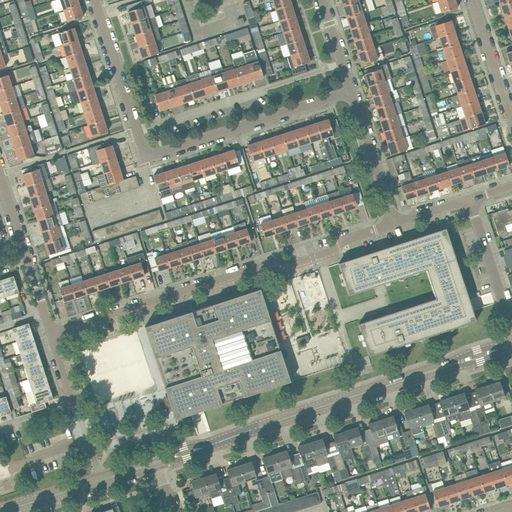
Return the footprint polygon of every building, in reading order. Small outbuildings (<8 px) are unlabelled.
[(30,0),(24,2),(23,0),(16,0),(20,11),(27,9),(32,7),(30,0)] [(79,5),(77,0),(59,0),(63,10),(74,7),(79,5)] [(147,0),(144,0),(126,6),(128,12),(127,12),(131,24),(147,19),(143,7),(149,5),(147,0)] [(175,10),(181,8),(178,0),(174,0),(172,1),(175,10)] [(291,4),(289,0),(272,0),(275,9),(291,4)] [(365,0),(364,0),(359,2),(343,7),(347,19),(353,17),(362,13),(369,11),(365,0)] [(454,0),(441,0),(437,1),(441,13),(457,8),(454,0)] [(401,1),(395,3),(397,11),(404,9),(401,1)] [(511,1),(500,6),(504,17),(511,14),(511,1)] [(11,15),(17,12),(14,3),(8,5),(11,15)] [(295,16),(291,4),(275,9),(279,21),(295,16)] [(392,4),(385,6),(388,15),(395,12),(392,4)] [(79,5),(74,7),(63,10),(67,22),(83,17),(79,5)] [(181,8),(175,10),(177,19),(184,17),(181,8)] [(247,19),(253,17),(251,8),(244,10),(247,19)] [(27,9),(20,11),(23,20),(30,18),(27,9)] [(14,26),(21,24),(17,12),(11,15),(14,26)] [(362,13),(353,17),(347,19),(350,30),(366,25),(362,13)] [(402,26),(408,24),(405,15),(399,17),(402,26)] [(295,16),(279,21),(274,23),(277,34),(283,32),(283,33),(298,28),(295,16)] [(247,19),(250,27),(250,28),(256,26),(253,17),(247,19)] [(393,29),(399,27),(396,18),(390,20),(393,29)] [(151,30),(147,19),(131,24),(135,35),(151,30)] [(454,32),(450,21),(435,26),(439,38),(449,34),(454,32)] [(182,33),(188,31),(185,22),(179,24),(182,33)] [(36,24),(32,26),(31,23),(24,25),(27,34),(34,32),(33,31),(38,29),(36,24)] [(18,37),(24,35),(21,24),(14,26),(18,37)] [(370,37),(366,25),(350,30),(354,42),(370,37)] [(399,27),(393,29),(396,38),(402,35),(399,27)] [(74,28),(68,30),(58,33),(62,45),(77,40),(74,28)] [(302,39),(298,28),(283,33),(286,44),(302,39)] [(246,35),(244,29),(236,32),(238,38),(246,35)] [(154,42),(151,30),(135,35),(139,47),(154,42)] [(188,31),(182,33),(185,42),(191,40),(188,31)] [(254,42),(260,40),(258,31),(252,33),(254,42)] [(238,38),(236,32),(227,34),(229,41),(233,39),(235,44),(239,43),(238,38)] [(454,32),(449,34),(439,38),(442,49),(458,44),(454,32)] [(24,35),(18,37),(21,46),(27,44),(24,35)] [(214,45),(223,42),(221,36),(212,39),(214,45)] [(373,48),(370,37),(354,42),(358,53),(373,48)] [(214,45),(212,39),(203,42),(205,48),(214,45)] [(306,50),(302,39),(286,44),(290,56),(306,50)] [(81,51),(77,40),(62,45),(65,56),(81,51)] [(260,40),(254,42),(257,51),(263,49),(260,40)] [(401,55),(408,53),(404,41),(398,43),(401,55)] [(139,47),(142,59),(158,54),(154,42),(139,47)] [(34,54),(40,52),(37,43),(31,45),(34,54)] [(200,50),(198,44),(189,47),(191,53),(200,50)] [(462,55),(458,44),(442,49),(446,61),(462,55)] [(25,60),(32,58),(28,47),(22,49),(25,60)] [(191,53),(189,47),(180,49),(182,56),(191,53)] [(373,48),(358,53),(361,65),(377,60),(373,48)] [(413,59),(419,57),(416,48),(410,50),(413,59)] [(306,50),(290,56),(294,67),(310,62),(306,50)] [(85,63),(81,51),(65,56),(69,68),(85,63)] [(168,60),(177,57),(175,51),(166,54),(168,60)] [(40,52),(34,54),(36,62),(43,61),(40,52)] [(168,60),(166,54),(157,57),(159,63),(168,60)] [(263,68),(269,66),(265,55),(259,57),(263,68)] [(466,67),(462,55),(446,61),(450,72),(466,67)] [(251,81),(245,60),(243,56),(232,60),(235,69),(240,85),(251,81)] [(256,56),(245,60),(251,81),(263,77),(256,56)] [(398,59),(400,65),(404,64),(407,73),(414,71),(409,56),(398,59)] [(142,61),(144,68),(157,64),(155,57),(142,61)] [(416,70),(423,68),(419,57),(413,59),(416,70)] [(89,74),(85,63),(69,68),(73,79),(89,74)] [(365,75),(363,75),(365,82),(367,81),(368,86),(372,84),(384,81),(384,80),(389,79),(385,65),(378,67),(378,66),(364,71),(365,74),(365,75)] [(31,78),(38,76),(34,66),(28,68),(31,78)] [(41,77),(47,75),(44,66),(38,68),(41,77)] [(263,68),(264,73),(265,76),(272,74),(269,66),(263,68)] [(223,73),(222,67),(210,71),(217,92),(228,88),(223,73)] [(470,78),(466,67),(450,72),(454,83),(470,78)] [(420,82),(426,80),(423,68),(416,70),(420,82)] [(240,85),(235,69),(223,73),(228,88),(240,85)] [(198,74),(200,80),(205,96),(217,92),(210,71),(210,70),(198,74)] [(417,83),(414,71),(407,73),(411,85),(417,83)] [(92,86),(89,74),(73,79),(77,91),(92,86)] [(0,90),(11,86),(8,75),(0,77),(0,90)] [(47,75),(41,77),(44,85),(50,83),(47,75)] [(473,90),(470,78),(454,83),(458,95),(473,90)] [(205,96),(200,80),(189,84),(194,100),(205,96)] [(426,80),(420,82),(424,93),(430,91),(426,80)] [(35,91),(42,89),(39,81),(33,82),(35,91)] [(175,81),(164,85),(166,91),(171,107),(183,103),(177,88),(175,81)] [(388,92),(384,81),(372,84),(368,86),(372,97),(388,92)] [(415,96),(421,94),(417,83),(411,85),(415,96)] [(194,100),(189,84),(177,88),(183,103),(194,100)] [(0,102),(15,98),(11,86),(0,90),(0,102)] [(92,86),(77,91),(68,93),(72,105),(80,102),(96,97),(92,86)] [(44,98),(42,89),(35,91),(38,98),(38,100),(44,98)] [(49,100),(54,98),(52,89),(46,91),(49,100)] [(458,95),(452,97),(456,108),(461,106),(477,101),(473,90),(458,95)] [(166,91),(164,92),(154,95),(159,111),(171,107),(166,91)] [(391,104),(388,92),(372,97),(376,109),(391,104)] [(418,108),(425,106),(421,94),(415,96),(418,108)] [(428,105),(434,103),(431,94),(425,96),(428,105)] [(100,109),(96,97),(80,102),(84,114),(100,109)] [(19,110),(15,98),(0,102),(0,104),(3,115),(19,110)] [(54,98),(49,100),(51,109),(57,107),(54,98)] [(481,113),(477,101),(461,106),(465,118),(481,113)] [(43,114),(49,112),(47,103),(40,105),(43,114)] [(428,105),(431,116),(438,114),(434,103),(428,105)] [(395,115),(391,104),(376,109),(379,120),(395,115)] [(425,106),(418,108),(421,117),(428,114),(425,106)] [(103,120),(100,109),(84,114),(88,125),(98,122),(103,120)] [(23,121),(19,110),(3,115),(7,126),(23,121)] [(49,112),(43,114),(46,123),(53,121),(49,112)] [(56,123),(62,121),(59,112),(53,114),(56,123)] [(465,118),(459,120),(463,131),(485,124),(481,113),(465,118)] [(399,127),(395,115),(379,120),(383,132),(399,127)] [(441,126),(441,125),(438,117),(432,119),(435,128),(441,126)] [(333,135),(328,119),(316,123),(321,139),(322,139),(324,148),(330,146),(327,137),(333,135)] [(103,120),(98,122),(88,125),(91,137),(107,132),(103,120)] [(426,131),(432,129),(429,120),(423,122),(426,131)] [(24,127),(23,121),(7,126),(11,138),(26,133),(32,131),(30,125),(24,127)] [(62,121),(56,123),(59,132),(65,130),(62,121)] [(321,139),(316,123),(305,127),(310,143),(321,139)] [(435,128),(439,139),(449,136),(445,124),(441,125),(441,126),(435,128)] [(485,133),(497,129),(495,124),(484,128),(485,133)] [(50,137),(57,135),(54,126),(48,128),(50,137)] [(310,143),(305,127),(293,131),(299,146),(310,143)] [(403,138),(399,127),(383,132),(387,143),(403,138)] [(485,133),(484,128),(472,131),(475,141),(486,138),(485,133)] [(426,131),(420,133),(424,144),(436,141),(432,129),(426,131)] [(299,146),(293,131),(282,134),(287,150),(299,146)] [(475,141),(472,131),(461,135),(463,141),(462,141),(463,145),(475,141)] [(30,144),(26,133),(11,138),(14,149),(30,144)] [(287,150),(282,134),(270,138),(275,154),(287,150)] [(53,146),(44,149),(46,156),(62,151),(57,135),(50,137),(53,146)] [(63,146),(69,144),(67,135),(61,137),(63,146)] [(463,141),(461,135),(451,138),(452,144),(462,141),(463,141)] [(275,154),(270,138),(259,142),(264,158),(275,154)] [(403,138),(387,143),(391,155),(406,150),(403,138)] [(439,148),(449,145),(447,139),(438,142),(439,148)] [(264,158),(259,142),(247,146),(252,161),(264,158)] [(433,150),(434,153),(439,151),(439,148),(438,142),(428,146),(429,151),(433,150)] [(30,144),(14,149),(18,161),(34,156),(30,144)] [(112,145),(106,147),(96,150),(100,162),(115,157),(112,145)] [(426,153),(424,147),(415,150),(416,156),(417,161),(425,159),(423,154),(426,153)] [(239,166),(234,150),(222,154),(227,169),(239,166)] [(416,156),(415,150),(405,153),(407,159),(416,156)] [(503,154),(493,157),(496,166),(497,170),(509,166),(508,163),(505,153),(503,154)] [(227,169),(222,154),(210,157),(215,173),(227,169)] [(402,165),(401,162),(404,160),(402,154),(391,158),(394,168),(395,168),(402,165)] [(482,161),(480,155),(468,159),(474,177),(486,174),(482,161)] [(58,158),(54,160),(59,176),(69,172),(68,169),(64,156),(58,158)] [(70,168),(77,166),(74,157),(68,159),(70,168)] [(119,169),(115,157),(100,162),(103,174),(119,169)] [(215,173),(210,157),(199,161),(204,177),(215,173)] [(332,166),(342,163),(340,157),(330,160),(332,166)] [(497,170),(493,157),(482,161),(486,174),(497,170)] [(391,158),(385,159),(390,172),(391,177),(397,176),(395,168),(394,168),(391,158)] [(463,161),(465,166),(459,168),(463,181),(474,177),(468,159),(463,161)] [(204,177),(199,161),(188,165),(193,181),(195,187),(200,185),(198,179),(204,177)] [(319,170),(327,168),(325,161),(317,164),(319,170)] [(43,163),(37,165),(38,169),(22,174),(26,186),(42,181),(48,179),(43,163)] [(319,170),(317,164),(308,167),(310,173),(319,170)] [(193,181),(188,165),(176,169),(181,184),(193,181)] [(302,169),(300,170),(299,166),(293,168),(296,178),(304,175),(302,169)] [(335,175),(344,171),(343,166),(333,169),(335,175)] [(296,178),(293,168),(286,170),(287,174),(282,175),(284,181),(296,178)] [(463,181),(459,168),(447,172),(451,185),(463,181)] [(123,180),(119,169),(103,174),(107,185),(113,183),(118,181),(123,180)] [(181,184),(176,169),(165,172),(170,188),(181,184)] [(322,178),(331,176),(329,170),(320,173),(322,178)] [(75,183),(82,181),(79,172),(72,174),(75,183)] [(170,188),(165,172),(153,176),(159,197),(171,193),(169,188),(170,188)] [(451,185),(447,172),(435,176),(440,188),(451,185)] [(270,179),(269,173),(252,178),(256,191),(273,185),(270,179)] [(322,178),(320,173),(310,176),(312,182),(322,178)] [(66,186),(72,184),(69,175),(63,177),(66,186)] [(273,185),(284,181),(282,175),(270,179),(273,185)] [(417,176),(419,181),(412,183),(417,196),(428,192),(424,179),(422,175),(417,176)] [(139,187),(136,176),(135,176),(130,178),(133,189),(139,187)] [(440,188),(435,176),(424,179),(428,192),(440,188)] [(128,191),(133,189),(130,178),(124,179),(128,191)] [(299,186),(308,183),(306,178),(297,180),(299,186)] [(128,191),(124,179),(123,180),(118,181),(122,193),(128,191)] [(299,186),(297,180),(287,184),(289,189),(299,186)] [(46,192),(42,181),(26,186),(30,198),(46,192)] [(82,181),(75,183),(78,191),(84,189),(82,181)] [(117,195),(122,193),(118,181),(113,183),(117,195)] [(111,196),(117,195),(113,183),(107,185),(111,196)] [(412,183),(408,184),(401,187),(405,200),(417,196),(412,183)] [(72,184),(66,186),(69,194),(75,192),(72,184)] [(111,196),(107,185),(102,187),(106,198),(111,196)] [(275,194),(284,191),(283,185),(274,188),(275,194)] [(100,200),(106,198),(102,187),(96,188),(100,200)] [(236,198),(248,194),(245,187),(234,191),(236,198)] [(94,202),(100,200),(96,188),(91,190),(94,202)] [(267,197),(268,196),(270,202),(277,200),(275,194),(274,188),(265,191),(267,197)] [(89,203),(94,202),(91,190),(85,192),(89,203)] [(225,201),(236,198),(234,191),(222,195),(225,201)] [(49,204),(46,192),(30,198),(34,209),(49,204)] [(85,192),(79,194),(83,205),(89,203),(85,192)] [(252,201),(261,198),(260,193),(250,196),(252,201)] [(356,207),(352,194),(341,198),(345,211),(356,207)] [(213,205),(225,201),(222,195),(211,198),(213,205)] [(80,207),(80,206),(77,197),(71,199),(74,209),(80,207)] [(202,209),(213,205),(211,198),(199,202),(202,209)] [(345,211),(341,198),(329,202),(333,215),(345,211)] [(228,210),(236,207),(234,201),(226,203),(228,210)] [(202,209),(199,202),(188,206),(190,212),(202,209)] [(333,215),(329,202),(318,205),(322,218),(333,215)] [(228,210),(226,203),(216,207),(217,213),(228,210)] [(53,215),(49,204),(34,209),(37,220),(53,215)] [(322,218),(318,205),(306,209),(310,222),(322,218)] [(179,216),(190,212),(188,206),(176,209),(179,216)] [(80,207),(74,209),(77,217),(83,215),(80,207)] [(204,217),(213,214),(211,208),(202,211),(204,217)] [(167,212),(167,213),(165,214),(167,220),(179,216),(176,209),(167,212)] [(310,222),(306,209),(295,213),(299,226),(310,222)] [(157,223),(162,221),(159,210),(153,212),(157,223)] [(203,217),(204,217),(202,211),(190,215),(192,221),(194,226),(205,223),(203,217)] [(497,212),(491,214),(493,221),(499,237),(507,234),(506,232),(511,230),(511,221),(510,215),(508,211),(498,214),(497,212)] [(151,225),(157,223),(153,212),(147,213),(151,225)] [(145,227),(151,225),(147,213),(142,215),(145,227)] [(299,226),(295,213),(283,217),(287,230),(299,226)] [(58,214),(53,215),(37,220),(41,232),(57,227),(62,225),(58,214)] [(140,228),(145,227),(142,215),(136,217),(140,228)] [(181,224),(192,221),(190,215),(179,218),(181,224)] [(134,230),(140,228),(136,217),(131,219),(134,230)] [(287,230),(283,217),(271,220),(276,233),(287,230)] [(181,224),(179,218),(169,222),(171,227),(181,224)] [(129,232),(134,230),(131,219),(125,221),(129,232)] [(82,232),(88,230),(85,220),(79,222),(82,232)] [(276,233),(271,220),(260,224),(264,237),(276,233)] [(123,234),(129,232),(125,221),(120,222),(123,234)] [(118,236),(123,234),(120,222),(114,224),(118,236)] [(244,222),(233,226),(233,227),(239,245),(251,242),(250,239),(248,232),(246,229),(244,222)] [(112,237),(118,236),(114,224),(108,226),(112,237)] [(158,232),(165,229),(163,224),(156,226),(158,232)] [(107,239),(112,237),(108,226),(103,228),(107,239)] [(158,232),(156,226),(139,231),(141,237),(158,232)] [(60,238),(57,227),(41,232),(45,243),(60,238)] [(239,245),(233,227),(222,231),(227,249),(239,245)] [(251,227),(246,229),(248,232),(250,239),(255,238),(251,227)] [(101,241),(107,239),(103,228),(97,229),(101,241)] [(101,241),(97,229),(91,231),(95,243),(101,241)] [(446,245),(445,240),(449,239),(445,229),(430,234),(415,238),(402,243),(401,243),(388,247),(387,248),(374,252),(338,263),(339,264),(342,274),(346,272),(347,277),(343,279),(344,280),(348,279),(349,284),(346,285),(349,295),(384,284),(383,280),(388,278),(390,282),(399,279),(397,275),(403,274),(404,277),(413,274),(412,271),(417,269),(418,273),(426,270),(430,284),(431,285),(435,299),(422,303),(421,304),(408,308),(407,308),(394,313),(358,324),(280,350),(290,382),(476,321),(464,287),(460,288),(459,283),(463,281),(460,272),(456,274),(454,268),(458,267),(455,258),(451,259),(449,254),(453,253),(450,244),(446,245)] [(91,238),(88,230),(82,232),(84,240),(85,240),(91,238)] [(227,249),(222,231),(210,235),(216,253),(227,249)] [(121,243),(132,240),(139,238),(137,232),(120,238),(121,243)] [(209,233),(198,237),(200,243),(204,256),(216,253),(210,235),(209,233)] [(45,243),(49,255),(64,250),(60,238),(45,243)] [(110,247),(121,243),(120,238),(108,241),(110,247)] [(110,247),(108,241),(98,244),(100,250),(110,247)] [(189,247),(187,241),(175,245),(181,264),(193,260),(189,247)] [(204,256),(200,243),(189,247),(193,260),(204,256)] [(169,247),(171,253),(165,255),(170,268),(181,264),(175,245),(169,247)] [(87,255),(96,252),(94,246),(85,249),(87,255)] [(511,248),(503,251),(505,257),(507,256),(510,265),(508,266),(510,272),(511,271),(511,248)] [(87,255),(85,249),(76,252),(78,258),(87,255)] [(165,255),(154,258),(152,251),(147,253),(152,272),(158,270),(158,271),(170,268),(165,255)] [(143,253),(137,255),(138,257),(127,261),(129,266),(133,279),(145,276),(143,270),(148,269),(143,253)] [(64,263),(71,261),(69,254),(62,257),(64,263)] [(64,263),(62,257),(50,260),(52,267),(64,263)] [(133,279),(129,266),(117,270),(121,283),(133,279)] [(121,283),(117,270),(106,274),(110,287),(121,283)] [(110,287),(106,274),(94,278),(98,291),(110,287)] [(18,293),(13,276),(1,280),(6,297),(18,293)] [(98,291),(94,278),(83,281),(87,294),(98,291)] [(87,294),(83,281),(71,285),(75,298),(87,294)] [(71,285),(59,289),(64,302),(75,298),(71,285)] [(171,407),(172,411),(175,420),(290,382),(280,350),(260,289),(144,327),(168,400),(166,401),(168,408),(171,407)] [(24,310),(22,305),(9,309),(10,315),(12,314),(13,319),(22,317),(20,311),(24,310)] [(12,314),(10,315),(2,317),(4,322),(13,319),(12,314)] [(32,336),(28,323),(12,329),(16,341),(32,336)] [(36,349),(32,336),(16,341),(20,354),(36,349)] [(41,361),(36,349),(20,354),(24,367),(41,361)] [(8,358),(3,360),(0,360),(0,366),(2,374),(7,372),(13,370),(8,358)] [(45,374),(41,361),(24,367),(28,379),(45,374)] [(12,385),(9,378),(7,372),(2,374),(4,379),(6,386),(12,385)] [(49,387),(45,374),(28,379),(32,392),(49,387)] [(492,401),(504,397),(499,381),(487,385),(492,401)] [(10,399),(15,397),(12,385),(6,386),(10,399)] [(492,401),(487,385),(475,389),(481,407),(475,409),(480,425),(483,434),(490,431),(488,424),(491,423),(489,420),(487,420),(484,411),(494,407),(492,401)] [(53,399),(49,387),(32,392),(36,403),(28,405),(30,412),(40,409),(39,404),(53,399)] [(460,421),(470,418),(476,436),(483,434),(480,425),(475,409),(469,411),(464,393),(451,397),(457,413),(460,421)] [(0,416),(11,413),(5,397),(0,398),(0,416)] [(21,415),(25,414),(22,405),(18,406),(15,397),(10,399),(14,412),(21,415)] [(457,413),(451,397),(439,401),(444,417),(457,413)] [(433,420),(428,405),(416,408),(421,424),(433,420)] [(404,412),(405,416),(409,428),(410,428),(411,430),(404,432),(409,448),(416,446),(413,435),(423,432),(421,424),(416,408),(404,412)] [(380,420),(386,436),(393,434),(394,437),(396,438),(398,437),(402,450),(404,450),(406,459),(412,457),(409,448),(404,432),(398,434),(393,416),(380,420)] [(511,421),(510,416),(501,419),(497,420),(500,429),(511,424),(511,421)] [(451,434),(446,418),(439,421),(446,441),(445,441),(447,446),(451,444),(448,435),(451,434)] [(377,454),(378,454),(376,447),(379,446),(379,444),(388,441),(386,436),(380,420),(368,424),(370,428),(370,429),(364,431),(369,444),(372,456),(377,454)] [(433,423),(438,438),(437,439),(438,443),(445,441),(446,441),(439,421),(433,423)] [(362,443),(357,427),(345,431),(350,447),(362,443)] [(345,431),(333,435),(338,451),(350,447),(345,431)] [(501,440),(502,443),(505,442),(504,438),(505,438),(507,437),(505,431),(496,434),(498,440),(501,440)] [(481,445),(490,443),(488,436),(479,439),(481,445)] [(322,439),(310,443),(317,465),(316,465),(317,466),(328,462),(331,473),(338,470),(333,455),(327,457),(326,455),(327,455),(322,439)] [(470,449),(481,445),(479,439),(468,443),(470,449)] [(303,462),(304,465),(298,467),(304,485),(303,486),(306,495),(307,495),(311,494),(314,493),(310,480),(309,480),(307,473),(311,472),(310,468),(316,465),(317,465),(310,443),(297,447),(303,463),(303,462)] [(459,453),(470,449),(468,443),(456,447),(459,453)] [(372,456),(369,444),(362,446),(367,461),(373,459),(372,456)] [(409,448),(412,457),(419,455),(416,446),(409,448)] [(459,453),(456,447),(447,449),(449,456),(459,453)] [(291,466),(286,450),(274,454),(279,470),(282,479),(293,475),(296,484),(298,487),(303,486),(304,485),(298,467),(291,469),(291,467),(291,466)] [(444,458),(442,451),(433,454),(435,460),(444,458)] [(393,454),(395,461),(405,459),(404,452),(393,454)] [(345,468),(343,462),(340,453),(333,455),(338,470),(345,468)] [(274,454),(262,458),(267,474),(279,470),(274,454)] [(423,469),(427,467),(430,468),(437,466),(435,460),(433,454),(424,457),(424,458),(421,459),(422,464),(421,465),(423,469)] [(373,459),(376,468),(381,467),(379,460),(378,458),(373,459)] [(406,476),(419,472),(415,460),(402,464),(406,476)] [(500,463),(502,469),(507,485),(511,482),(511,462),(511,460),(500,463)] [(257,484),(261,496),(262,502),(252,505),(253,509),(253,511),(254,511),(256,511),(261,510),(267,508),(271,506),(269,500),(262,478),(256,480),(255,478),(256,478),(251,462),(239,466),(244,482),(250,480),(252,486),(257,484)] [(395,480),(406,476),(402,464),(391,468),(395,480)] [(227,470),(228,474),(229,477),(223,479),(226,486),(227,490),(230,500),(232,505),(233,508),(240,506),(236,495),(241,494),(238,484),(244,482),(239,466),(227,470)] [(395,480),(391,468),(379,471),(382,480),(382,481),(385,490),(391,488),(390,485),(396,483),(395,480)] [(507,485),(502,469),(490,473),(495,488),(507,485)] [(382,480),(379,471),(368,475),(370,482),(369,483),(370,486),(377,484),(377,482),(382,481),(382,480)] [(230,500),(227,490),(226,486),(220,488),(215,473),(210,475),(210,474),(209,473),(202,475),(208,493),(210,499),(221,495),(223,500),(225,501),(230,500)] [(495,488),(490,473),(479,476),(484,492),(495,488)] [(190,488),(193,487),(196,497),(208,493),(202,475),(196,477),(196,479),(196,480),(191,481),(192,483),(189,484),(190,488)] [(369,483),(370,482),(368,475),(356,479),(358,486),(369,483)] [(274,492),(272,485),(269,476),(262,478),(269,500),(273,499),(272,492),(274,492)] [(484,492),(479,476),(467,480),(472,496),(484,492)] [(347,482),(350,492),(359,489),(358,486),(356,479),(347,482)] [(472,496),(467,480),(456,484),(461,500),(472,496)] [(442,481),(430,484),(437,507),(449,503),(444,488),(442,481)] [(335,493),(341,510),(345,509),(340,495),(339,491),(346,489),(344,483),(333,486),(335,493)] [(461,500),(456,484),(444,488),(449,503),(461,500)] [(424,494),(422,486),(411,490),(417,511),(421,511),(430,509),(425,494),(424,494)] [(333,494),(330,487),(321,490),(323,497),(333,494)] [(405,492),(407,499),(401,501),(404,511),(417,511),(411,490),(405,492)] [(321,503),(317,492),(314,493),(311,494),(315,505),(321,503)] [(311,494),(307,495),(306,495),(309,507),(315,505),(311,494)] [(304,509),(309,507),(306,495),(300,497),(304,509)] [(298,510),(304,509),(300,497),(295,499),(298,510)] [(292,511),(293,511),(298,510),(295,499),(289,501),(292,511)] [(388,499),(377,502),(379,511),(392,511),(390,505),(388,499)] [(286,511),(292,511),(289,501),(284,503),(286,511)] [(404,511),(401,501),(390,505),(392,511),(404,511)] [(379,511),(377,502),(365,506),(366,511),(379,511)] [(280,511),(286,511),(284,503),(278,504),(280,511)]
